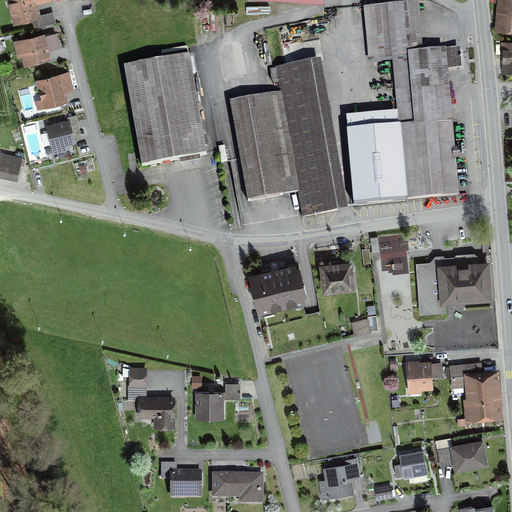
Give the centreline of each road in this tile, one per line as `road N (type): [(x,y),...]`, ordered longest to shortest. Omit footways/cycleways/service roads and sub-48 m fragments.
road 1 (residential): [(295,511),(231,241)]
road 2 (unclassified): [(231,241),(301,239),(497,206)]
road 3 (residential): [(111,214),(65,14)]
road 4 (tertiary): [(497,206),(511,385)]
road 5 (unclassified): [(111,214),(231,241)]
